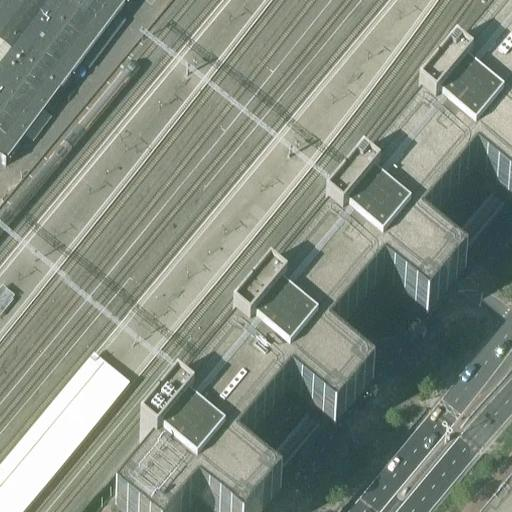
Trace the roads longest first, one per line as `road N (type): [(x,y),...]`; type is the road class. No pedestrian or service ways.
road 1 (secondary): [(511,155),(218,506)]
road 2 (secondary): [(511,327),(362,511)]
road 3 (secondary): [(294,481),(441,303)]
road 4 (secondary): [(411,511),(511,400)]
